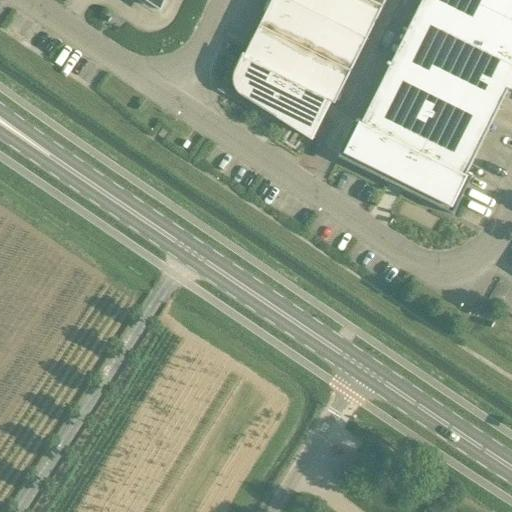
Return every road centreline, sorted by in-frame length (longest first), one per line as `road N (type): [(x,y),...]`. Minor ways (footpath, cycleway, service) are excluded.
road 1 (primary): [(360,367),(0,118)]
road 2 (unclassified): [(511,204),(483,255),(435,266),(410,260),(178,101)]
road 3 (unclassified): [(178,101),(24,0)]
road 4 (primary): [(511,464),(360,367)]
road 5 (unclassified): [(274,511),(360,367)]
